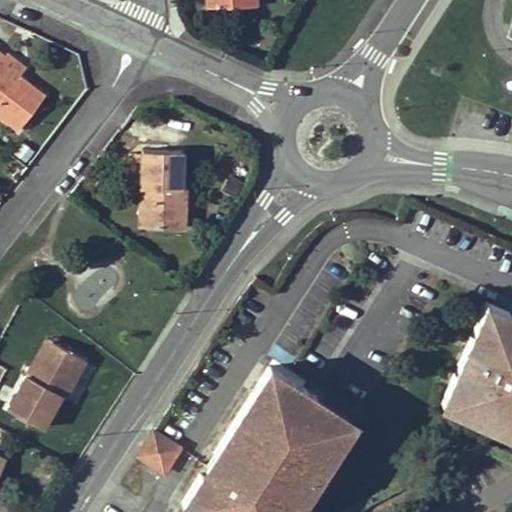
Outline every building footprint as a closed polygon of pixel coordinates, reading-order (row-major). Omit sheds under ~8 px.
[(44,95),(18,76),(1,62),(6,55),(0,50),(0,114),(18,128),(44,95)] [(18,76),(24,69),(6,55),(1,62),(18,76)] [(148,188),(146,227),(184,228),(185,185),(180,185),(181,149),(142,148),(141,151),(141,184),(141,188),(148,188)] [(129,183),(141,184),(141,151),(130,152),(129,183)] [(146,227),(148,188),(141,188),(139,226),(146,227)] [(97,262),(73,301),(91,313),(116,274),(97,262)] [(511,304),(481,291),(435,391),(475,409),(477,403),(490,408),(487,415),(511,426),(511,304)] [(25,374),(30,377),(52,341),(46,337),(25,374)] [(25,374),(7,406),(41,426),(60,394),(64,396),(84,359),(52,341),(30,377),(25,374)] [(238,511),(292,511),(350,424),(321,405),(319,406),(311,402),(316,395),(268,365),(213,451),(217,454),(203,475),(199,473),(180,503),(194,511),(225,511),(228,506),(238,511)]
